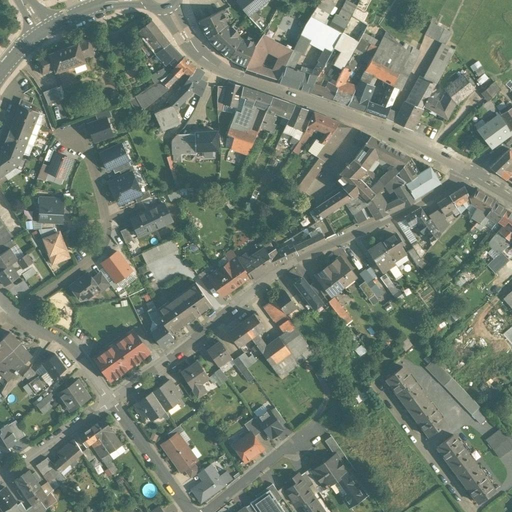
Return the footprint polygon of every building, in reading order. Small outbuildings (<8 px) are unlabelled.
[(237,0),(236,1),(248,16),(267,0),(237,0)] [(310,17),(324,24),(336,5),(328,0),(322,0),(320,1),(310,17)] [(359,0),(356,7),(351,15),(362,22),(374,0),(359,0)] [(337,16),(335,15),(329,27),(342,34),(351,15),(356,7),(345,1),(337,16)] [(222,10),(199,22),(206,35),(207,35),(208,38),(210,40),(210,42),(218,49),(236,30),(232,27),(230,28),(227,25),(225,21),(227,20),(222,10)] [(362,22),(351,15),(342,34),(333,48),(340,51),(334,63),(343,67),(352,51),(357,42),(359,38),(365,28),(367,25),(362,22)] [(324,24),(310,17),(306,23),(300,35),(310,41),(324,48),(331,52),(333,48),(342,34),(329,27),(324,24)] [(162,35),(151,21),(139,30),(150,44),(162,35)] [(451,32),(431,22),(425,35),(445,44),(451,32)] [(246,41),(241,39),(238,36),(240,34),(236,30),(218,49),(225,56),(227,55),(229,58),(232,59),(231,60),(246,67),(256,43),(247,39),(246,41)] [(298,39),(282,31),(280,34),(288,38),(287,39),(296,43),(298,39)] [(402,47),(385,32),(382,39),(377,47),(372,57),(366,69),(384,79),(384,80),(393,84),(400,71),(402,73),(410,55),(402,47)] [(162,35),(150,44),(157,52),(162,48),(169,43),(162,35)] [(262,35),(254,47),(256,48),(266,53),(267,51),(272,42),(272,41),(262,35)] [(310,41),(300,35),(298,39),(296,43),(292,50),(300,54),(302,55),(310,41)] [(377,47),(359,38),(357,42),(352,51),(361,56),(363,52),(372,57),(377,47)] [(88,40),(37,59),(42,75),(55,70),(56,73),(84,62),(83,59),(94,55),(88,40)] [(292,51),(272,42),(267,51),(280,58),(273,72),(268,81),(276,83),(284,67),(292,51)] [(178,53),(169,43),(162,48),(157,52),(155,54),(166,66),(169,63),(178,53)] [(410,55),(402,73),(405,75),(398,90),(401,90),(419,51),(405,43),(402,47),(410,55)] [(256,48),(244,73),(268,81),(273,72),(266,69),(268,65),(263,62),(261,67),(259,66),(266,53),(256,48)] [(331,52),(324,48),(317,62),(318,62),(317,62),(318,63),(314,69),(313,71),(301,67),(300,72),(297,71),(297,70),(296,69),(295,70),(292,69),(284,67),(276,83),(309,93),(313,84),(316,77),(324,65),(331,52)] [(331,52),(324,65),(316,77),(313,84),(319,87),(325,88),(328,82),(337,86),(332,100),(347,105),(355,88),(344,83),(349,72),(350,72),(351,70),(353,71),(361,56),(352,51),(343,67),(334,63),(340,51),(333,48),(331,52)] [(292,51),(284,67),(292,69),(300,54),(292,50),(292,51)] [(178,53),(169,63),(174,68),(183,58),(178,53)] [(437,57),(413,101),(422,109),(423,106),(429,97),(437,81),(447,62),(437,57)] [(183,58),(174,68),(175,68),(167,76),(161,82),(167,88),(168,88),(190,64),(183,58)] [(166,66),(163,68),(163,71),(167,76),(175,68),(174,68),(169,63),(166,66)] [(191,75),(183,87),(179,90),(186,97),(192,92),(194,89),(202,93),(206,84),(205,84),(206,83),(199,80),(202,74),(203,73),(195,68),(191,75)] [(163,71),(150,79),(154,84),(156,83),(159,81),(167,76),(163,71)] [(393,84),(392,86),(398,90),(405,75),(402,73),(400,71),(393,84)] [(463,75),(444,90),(448,95),(455,104),(474,89),(463,75)] [(373,86),(360,80),(355,88),(347,105),(364,112),(368,102),(368,101),(368,100),(373,86)] [(387,89),(379,106),(368,102),(364,112),(384,118),(398,90),(392,86),(393,84),(384,80),(382,84),(384,85),(383,87),(387,89)] [(159,81),(156,83),(129,101),(135,113),(141,109),(143,110),(168,88),(167,88),(161,82),(159,81)] [(242,87),(228,82),(227,87),(224,105),(235,107),(239,95),(240,96),(242,87)] [(337,86),(328,82),(325,88),(319,87),(313,84),(309,93),(332,100),(337,86)] [(227,87),(217,86),(217,103),(218,109),(222,111),(224,105),(227,87)] [(272,97),(242,87),(240,96),(244,98),(242,105),(249,108),(250,108),(251,104),(268,109),(268,108),(272,97)] [(489,87),(481,93),(488,101),(490,100),(495,95),(489,87)] [(55,88),(43,93),(48,106),(61,100),(55,88)] [(171,105),(160,111),(155,114),(163,129),(179,121),(174,111),(187,98),(186,97),(179,90),(168,101),(171,105)] [(240,96),(239,95),(235,107),(235,111),(240,113),(242,105),(244,98),(240,96)] [(448,95),(442,104),(429,97),(423,106),(447,119),(455,104),(448,95)] [(295,106),(272,97),(268,108),(268,109),(260,126),(261,129),(273,134),(277,126),(272,124),(275,119),(273,118),(275,112),(289,118),(295,106)] [(413,101),(408,99),(406,101),(405,101),(394,123),(411,130),(422,109),(413,101)] [(31,104),(20,100),(18,105),(19,105),(29,109),(31,104)] [(488,101),(483,105),(477,111),(481,119),(496,110),(490,100),(488,101)] [(29,109),(19,105),(15,116),(34,124),(39,113),(29,109)] [(240,113),(235,111),(227,135),(233,137),(230,149),(236,151),(240,142),(238,137),(245,119),(249,108),(242,105),(240,113)] [(289,118),(287,125),(283,131),(293,135),(296,129),(297,128),(302,116),(304,117),(307,110),(295,106),(289,118)] [(511,107),(499,116),(502,121),(503,120),(509,131),(511,128),(511,107)] [(323,117),(313,112),(304,133),(300,139),(305,142),(311,134),(313,128),(317,130),(323,117)] [(498,114),(486,123),(476,130),(490,148),(510,134),(509,131),(503,120),(502,121),(499,116),(498,114)] [(34,124),(15,116),(11,126),(30,134),(34,124)] [(338,124),(323,117),(317,130),(325,133),(318,142),(316,140),(308,152),(314,156),(338,124)] [(105,119),(88,125),(94,142),(111,136),(105,119)] [(245,119),(238,137),(240,142),(236,151),(246,155),(254,138),(257,133),(251,130),(254,123),(245,119)] [(260,126),(254,123),(251,130),(257,133),(259,128),(260,126)] [(339,123),(322,145),(315,156),(325,163),(351,128),(339,123)] [(30,134),(11,126),(7,136),(26,144),(30,134)] [(293,135),(283,131),(280,139),(291,142),(293,138),(292,137),(293,135)] [(370,137),(360,132),(355,139),(363,146),(370,137)] [(216,133),(195,134),(196,152),(211,151),(211,150),(217,150),(216,133)] [(189,134),(177,136),(172,141),(174,162),(182,161),(181,155),(190,154),(189,134)] [(26,144),(7,136),(3,147),(22,154),(26,144)] [(395,175),(398,172),(400,169),(406,162),(410,157),(370,137),(363,146),(351,161),(348,164),(346,163),(345,165),(346,167),(337,176),(343,181),(340,186),(344,189),(337,194),(326,201),(325,201),(313,210),(319,220),(344,204),(357,195),(365,203),(375,193),(384,186),(395,175)] [(299,141),(293,138),(291,142),(293,144),(290,150),(292,151),(299,141)] [(305,142),(300,139),(299,141),(292,151),(297,154),(305,142)] [(120,149),(119,145),(100,155),(107,170),(112,168),(128,161),(125,155),(127,151),(120,149)] [(22,154),(3,147),(1,151),(13,169),(14,168),(16,162),(19,163),(22,154)] [(1,151),(0,151),(0,169),(4,175),(13,169),(1,151)] [(511,153),(510,151),(505,153),(489,168),(505,180),(511,173),(507,168),(511,162),(511,153)] [(50,167),(48,172),(65,179),(72,161),(55,154),(50,167)] [(315,156),(293,185),(303,193),(325,163),(315,156)] [(128,161),(112,168),(114,174),(119,172),(130,166),(128,161)] [(415,176),(410,168),(406,162),(400,169),(398,172),(405,182),(404,184),(413,199),(439,183),(429,167),(415,176)] [(50,167),(42,164),(37,179),(45,181),(48,172),(50,167)] [(130,166),(119,172),(121,177),(131,173),(135,171),(132,165),(130,166)] [(121,177),(108,183),(117,203),(132,195),(134,198),(141,195),(141,194),(131,173),(121,177)] [(381,203),(378,199),(366,206),(373,216),(375,220),(404,206),(404,207),(415,201),(413,199),(404,184),(405,182),(395,175),(384,186),(389,192),(393,189),(399,199),(394,201),(386,205),(384,201),(381,203)] [(464,187),(449,196),(455,207),(461,203),(468,199),(467,196),(464,187)] [(334,190),(323,197),(326,201),(336,194),(334,190)] [(495,201),(477,190),(472,196),(467,196),(468,199),(470,203),(477,207),(471,217),(477,222),(479,223),(494,202),(495,201)] [(148,191),(141,194),(141,195),(134,198),(136,203),(150,197),(148,191)] [(365,203),(357,195),(344,204),(351,214),(358,224),(373,216),(366,206),(378,199),(376,195),(375,193),(365,203)] [(449,196),(437,204),(443,214),(455,207),(449,196)] [(55,199),(48,198),(38,198),(37,203),(39,203),(39,213),(39,222),(41,222),(47,223),(47,222),(54,222),(54,221),(62,221),(62,214),(63,200),(55,199)] [(468,199),(461,203),(465,208),(470,203),(468,199)] [(494,202),(479,223),(477,222),(477,223),(483,227),(485,224),(492,228),(498,220),(506,210),(494,202)] [(163,204),(146,212),(154,230),(171,222),(163,204)] [(439,236),(429,219),(426,220),(420,208),(411,213),(417,222),(431,241),(439,236)] [(437,210),(425,217),(426,220),(429,219),(439,236),(448,227),(437,210)] [(505,224),(494,235),(489,242),(501,251),(511,240),(511,214),(506,210),(498,220),(505,224)] [(146,212),(130,220),(134,228),(128,231),(132,240),(138,237),(154,230),(146,212)] [(411,213),(404,218),(409,227),(417,222),(411,213)] [(0,219),(0,238),(4,245),(10,241),(13,239),(0,219)] [(313,224),(307,228),(310,238),(313,237),(312,235),(316,232),(315,229),(313,224)] [(316,232),(312,235),(313,237),(317,245),(336,236),(329,225),(316,232)] [(127,229),(120,232),(125,244),(132,240),(128,231),(127,229)] [(58,234),(43,239),(53,263),(67,257),(58,234)] [(396,238),(394,235),(380,243),(390,258),(392,260),(405,252),(400,245),(403,244),(398,237),(396,238)] [(310,238),(294,247),(297,255),(317,245),(313,237),(310,238)] [(173,239),(141,254),(146,266),(178,250),(173,239)] [(272,250),(268,240),(262,242),(267,254),(272,250)] [(4,245),(0,247),(0,254),(0,255),(8,250),(13,246),(10,241),(4,245)] [(426,252),(417,242),(411,246),(413,248),(414,250),(420,260),(426,252)] [(380,243),(367,252),(381,273),(384,271),(383,268),(387,265),(384,261),(390,258),(380,243)] [(283,250),(276,253),(274,249),(272,250),(267,254),(273,267),(297,255),(294,247),(289,249),(287,246),(282,249),(283,250)] [(414,250),(413,248),(407,252),(416,266),(420,260),(414,250)] [(0,255),(0,254),(0,271),(16,261),(8,250),(0,255)] [(232,251),(225,256),(229,263),(217,271),(231,290),(249,277),(238,260),(232,251)] [(131,271),(117,252),(101,264),(113,279),(109,283),(110,285),(113,289),(118,286),(116,283),(131,271)] [(500,252),(486,266),(494,274),(509,261),(500,252)] [(26,254),(18,260),(21,265),(24,269),(32,264),(26,254)] [(254,256),(249,259),(246,254),(238,260),(249,277),(252,281),(265,273),(254,256)] [(339,258),(328,266),(343,286),(354,278),(339,258)] [(16,261),(0,271),(0,279),(4,286),(18,277),(12,267),(18,267),(21,265),(18,260),(16,261)] [(343,286),(328,266),(315,276),(331,295),(337,291),(336,289),(341,285),(342,287),(343,286)] [(32,268),(22,274),(26,280),(36,274),(32,268)] [(231,290),(217,271),(207,278),(220,297),(231,290)] [(101,273),(92,280),(99,289),(98,290),(100,292),(110,285),(109,283),(101,273)] [(386,273),(380,276),(385,286),(391,284),(386,273)] [(87,274),(70,287),(80,300),(86,299),(98,290),(99,289),(92,280),(87,274)] [(308,287),(301,278),(294,284),(314,309),(321,303),(319,301),(312,292),(308,287)] [(374,295),(364,282),(358,286),(368,300),(374,295)] [(324,297),(313,284),(308,287),(312,292),(319,301),(324,297)] [(196,285),(169,304),(168,303),(156,311),(162,323),(170,335),(211,306),(196,285)] [(511,291),(503,299),(511,309),(511,291)] [(284,292),(274,299),(286,316),(296,308),(284,292)] [(343,310),(333,298),(328,302),(337,314),(343,310)] [(286,316),(274,299),(263,307),(278,327),(279,326),(288,319),(286,316)] [(156,311),(152,301),(145,304),(153,319),(158,327),(162,323),(156,311)] [(264,329),(253,314),(240,324),(250,338),(256,334),(264,329)] [(288,319),(279,326),(284,333),(285,335),(294,328),(288,319)] [(158,327),(150,332),(161,347),(173,338),(170,335),(162,323),(158,327)] [(250,338),(240,324),(227,333),(237,348),(250,338)] [(294,328),(285,335),(284,333),(278,338),(288,352),(270,365),(278,377),(285,371),(287,373),(291,370),(314,354),(294,328)] [(132,331),(113,344),(129,367),(133,365),(131,363),(135,360),(136,363),(141,360),(139,357),(143,354),(144,356),(148,354),(132,331)] [(351,332),(344,338),(350,346),(357,340),(351,332)] [(0,342),(0,360),(19,344),(10,333),(2,340),(3,340),(0,342)] [(266,347),(256,334),(250,338),(255,345),(260,351),(266,347)] [(344,338),(343,337),(338,342),(345,350),(350,346),(344,338)] [(266,347),(260,351),(270,365),(288,352),(278,338),(266,347)] [(219,342),(207,351),(217,366),(230,357),(219,342)] [(19,344),(0,360),(0,367),(10,379),(16,373),(16,374),(18,372),(16,370),(31,357),(19,344)] [(113,344),(93,358),(109,381),(112,379),(111,377),(115,375),(116,376),(121,373),(120,371),(124,369),(125,370),(129,367),(113,344)] [(260,351),(255,345),(251,348),(256,354),(260,351)] [(251,356),(248,358),(244,353),(238,358),(246,368),(256,361),(251,356)] [(45,373),(43,374),(44,374),(41,376),(40,374),(28,383),(37,395),(49,386),(47,383),(53,378),(52,378),(65,368),(54,354),(42,364),(47,371),(45,372),(45,373)] [(246,368),(238,358),(232,362),(243,376),(248,372),(246,368)] [(437,364),(433,359),(424,367),(442,386),(451,378),(447,374),(437,364)] [(448,364),(442,359),(437,364),(447,374),(449,372),(445,367),(448,364)] [(197,362),(180,373),(189,387),(197,397),(205,392),(199,384),(208,378),(197,362)] [(402,367),(386,379),(408,409),(424,397),(402,367)] [(30,368),(23,375),(29,380),(36,373),(30,368)] [(227,379),(219,369),(213,373),(221,383),(227,379)] [(253,379),(248,372),(243,376),(248,383),(253,379)] [(478,407),(451,378),(442,386),(470,415),(478,407)] [(8,380),(0,393),(4,398),(14,387),(8,380)] [(78,381),(68,388),(59,394),(70,411),(89,397),(78,381)] [(180,396),(170,381),(166,384),(176,399),(180,396)] [(64,382),(55,390),(58,395),(59,394),(68,388),(64,382)] [(165,384),(152,393),(164,411),(178,402),(166,384),(165,384)] [(164,411),(152,393),(139,402),(139,403),(147,415),(151,420),(164,411)] [(36,406),(43,414),(51,407),(47,403),(52,399),(48,395),(36,406)] [(424,397),(408,409),(428,436),(444,424),(424,397)] [(147,415),(139,403),(134,406),(143,418),(147,415)] [(488,417),(478,407),(470,415),(480,425),(488,417)] [(285,422),(275,408),(270,412),(280,426),(285,422)] [(268,410),(256,419),(263,430),(270,438),(282,429),(280,426),(270,412),(268,410)] [(255,417),(243,425),(250,434),(251,433),(253,437),(263,430),(256,419),(255,417)] [(103,419),(91,428),(108,453),(121,445),(103,419)] [(7,425),(17,440),(25,436),(15,420),(7,425)] [(0,451),(2,455),(10,450),(8,447),(10,446),(10,447),(18,442),(17,440),(7,425),(0,428),(0,429),(1,431),(0,432),(0,451)] [(179,425),(167,434),(171,440),(177,435),(183,431),(179,425)] [(108,453),(91,428),(78,437),(86,447),(91,444),(105,464),(112,460),(108,453)] [(511,448),(511,441),(500,430),(485,441),(499,458),(511,448)] [(250,434),(233,446),(245,462),(263,450),(253,437),(251,433),(250,434)] [(171,440),(162,446),(180,471),(196,461),(177,435),(171,440)] [(473,463),(453,435),(437,447),(458,475),(473,463)] [(338,448),(330,436),(324,440),(332,453),(338,448)] [(73,440),(59,453),(69,465),(82,453),(73,440)] [(94,459),(87,449),(82,453),(88,462),(94,459)] [(54,465),(53,465),(55,467),(60,472),(69,465),(59,453),(57,455),(60,459),(54,465)] [(313,471),(312,471),(321,484),(323,487),(325,486),(327,488),(328,487),(326,485),(338,477),(341,483),(336,487),(349,505),(363,495),(336,455),(313,471)] [(54,465),(47,458),(41,462),(48,472),(55,467),(53,465),(54,465)] [(119,470),(112,460),(105,464),(115,478),(118,475),(116,472),(119,470)] [(48,472),(41,462),(36,466),(48,483),(44,486),(49,493),(50,493),(58,485),(48,472)] [(494,491),(473,463),(458,475),(478,502),(494,491)] [(207,482),(193,492),(201,502),(224,485),(223,485),(221,486),(216,479),(218,477),(209,465),(200,472),(207,482)] [(321,484),(312,471),(313,471),(311,467),(304,472),(312,484),(315,488),(321,484)] [(36,476),(34,478),(29,471),(22,476),(45,508),(56,500),(50,493),(49,493),(44,486),(41,488),(37,481),(39,480),(36,476)] [(312,484),(304,472),(300,475),(308,487),(312,484)] [(298,473),(292,477),(296,483),(286,490),(285,490),(291,500),(295,506),(302,501),(309,511),(323,511),(308,487),(300,475),(298,473)] [(45,508),(22,476),(15,481),(20,488),(17,489),(20,493),(22,491),(27,498),(25,500),(30,508),(33,506),(38,511),(41,511),(45,509),(45,508)] [(286,490),(283,486),(276,491),(285,504),(291,500),(285,490),(286,490)] [(5,488),(0,491),(0,505),(4,511),(10,507),(13,511),(23,511),(25,510),(21,504),(18,506),(5,488)] [(284,511),(268,490),(251,503),(257,511),(260,511),(284,511)] [(25,500),(20,503),(21,504),(25,510),(26,511),(30,508),(25,500)] [(257,511),(251,503),(245,507),(248,511),(257,511)]
